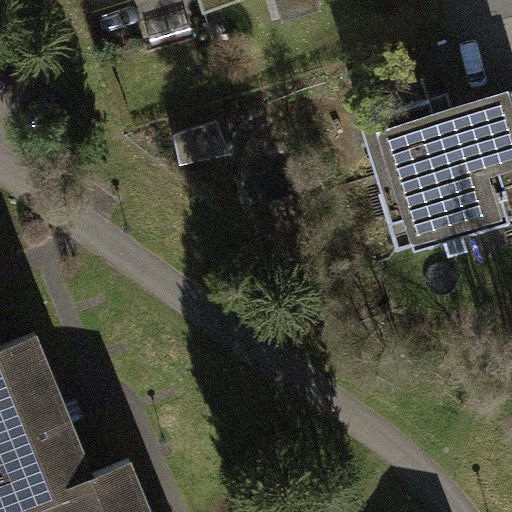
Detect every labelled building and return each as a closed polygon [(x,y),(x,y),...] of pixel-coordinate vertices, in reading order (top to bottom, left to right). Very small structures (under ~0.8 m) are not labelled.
[(280,0),(285,14),(321,3),(319,0),(280,0)] [(187,11),(146,24),(153,46),(194,34),(187,11)] [(430,97),(362,118),(383,189),(380,190),(397,248),(441,235),(442,238),(511,218),(504,195),(509,194),(506,185),(499,161),(511,156),(511,91),(459,108),(461,116),(438,123),(430,97)] [(511,156),(499,161),(506,185),(511,183),(511,156)] [(35,331),(0,345),(0,511),(5,511),(22,505),(25,511),(63,511),(84,504),(75,482),(93,474),(92,472),(35,331)] [(152,511),(130,457),(92,472),(93,474),(75,482),(84,504),(63,511),(152,511)]
